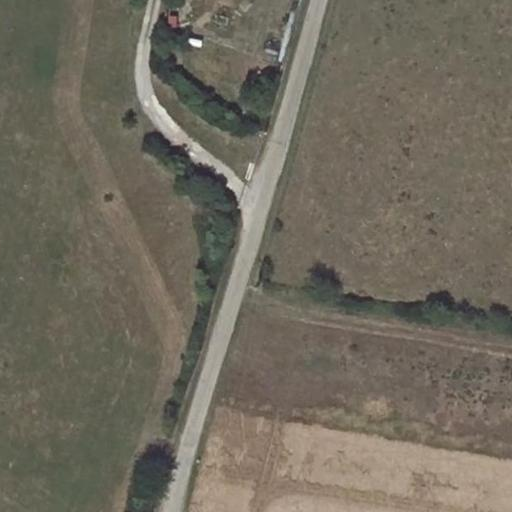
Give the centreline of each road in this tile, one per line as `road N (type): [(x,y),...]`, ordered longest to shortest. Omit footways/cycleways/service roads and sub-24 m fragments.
road 1 (unclassified): [(316,0),(172,511)]
road 2 (unknown): [(161,0),(147,59),(150,110),(258,211)]
